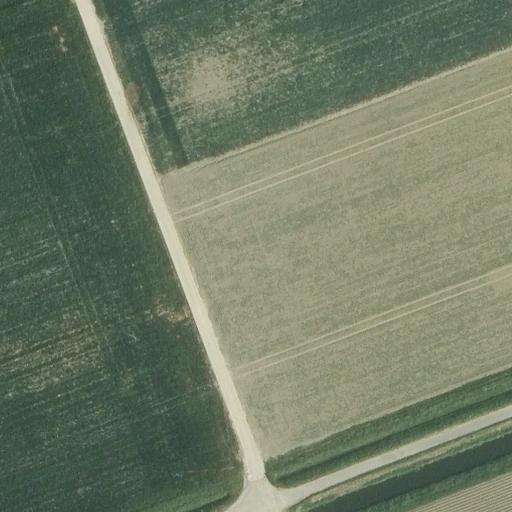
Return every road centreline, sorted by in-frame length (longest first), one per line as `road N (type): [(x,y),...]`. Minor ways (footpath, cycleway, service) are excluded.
road 1 (unclassified): [(252,511),(267,506),(76,0)]
road 2 (track): [(269,511),(267,506),(511,414)]
